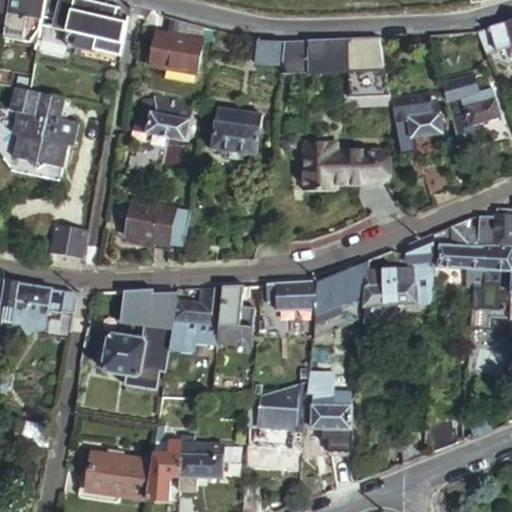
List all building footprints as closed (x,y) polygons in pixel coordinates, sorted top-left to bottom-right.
[(8,0),(7,7),(4,27),(24,30),(26,11),(28,0),(8,0)] [(28,0),(26,11),(41,14),(41,9),(42,0),(28,0)] [(117,7),(104,4),(101,23),(109,25),(107,36),(109,37),(122,39),(126,18),(117,7)] [(48,10),(41,9),(41,14),(40,20),(46,21),(48,10)] [(52,11),(48,32),(65,35),(66,37),(90,41),(94,17),(72,13),(70,14),(52,11)] [(191,23),(171,19),(169,28),(201,35),(203,26),(191,23)] [(511,19),(488,27),(495,47),(498,55),(511,49),(511,19)] [(201,35),(169,28),(156,25),(148,59),(163,62),(195,69),(202,36),(201,35)] [(201,35),(202,36),(207,37),(207,35),(215,37),(216,29),(203,26),(201,35)] [(488,27),(475,30),(485,51),(495,47),(488,27)] [(122,39),(109,37),(107,52),(113,53),(119,54),(122,39)] [(278,40),(257,39),(254,62),(275,65),(278,40)] [(345,39),(351,104),(393,104),(393,103),(390,90),(379,39),(345,39)] [(195,69),(163,62),(168,71),(193,77),(195,69)] [(28,89),(13,86),(9,108),(19,111),(14,133),(18,134),(12,171),(60,180),(67,143),(69,134),(72,118),(62,116),(66,97),(28,89)] [(452,120),(458,147),(476,141),(471,128),(499,118),(492,100),(497,97),(493,86),(449,102),(455,119),(452,120)] [(152,95),(149,111),(189,119),(192,103),(152,95)] [(393,104),(405,161),(417,157),(414,145),(441,138),(432,105),(425,106),(423,96),(393,103),(393,104)] [(189,119),(149,111),(145,132),(185,139),(189,119)] [(218,112),(216,125),(227,127),(229,114),(218,112)] [(242,129),(260,132),(262,119),(229,114),(227,127),(233,128),(234,124),(243,125),(242,129)] [(69,134),(67,143),(75,145),(81,120),(72,118),(69,134)] [(293,137),(302,166),(309,181),(339,170),(336,163),(377,148),(367,119),(323,134),(314,138),(311,130),(293,137)] [(227,127),(216,125),(211,152),(256,158),(260,132),(242,129),(243,125),(234,124),(233,128),(227,127)] [(320,126),(311,130),(314,138),(323,134),(320,126)] [(454,188),(444,160),(425,167),(435,195),(454,188)] [(131,205),(125,238),(169,246),(175,212),(131,205)] [(258,206),(253,245),(276,247),(281,211),(258,206)] [(511,209),(496,209),(496,216),(478,216),(476,228),(474,246),(483,246),(492,247),(511,247),(511,209)] [(189,215),(175,212),(169,246),(184,249),(189,215)] [(462,227),(462,222),(447,228),(444,245),(430,244),(428,273),(464,275),(481,276),(483,246),(474,246),(476,228),(462,227)] [(64,255),(83,259),(87,239),(89,230),(70,227),(64,255)] [(496,297),(510,298),(511,263),(511,253),(511,247),(492,247),(483,246),(481,276),(497,276),(496,288),(496,297)] [(364,269),(365,262),(318,280),(314,311),(363,293),(364,269)] [(362,304),(412,307),(414,285),(391,285),(392,274),(392,270),(364,269),(363,293),(362,304)] [(414,285),(414,275),(392,274),(391,285),(414,285)] [(412,307),(427,308),(428,276),(414,275),(414,285),(412,307)] [(496,288),(497,276),(481,276),(464,275),(463,292),(471,292),(471,287),(496,288)] [(314,311),(318,280),(267,284),(265,306),(277,306),(277,312),(302,312),(302,322),(313,322),(314,311)] [(59,313),(72,315),(75,301),(68,296),(5,286),(0,314),(0,321),(11,323),(11,325),(19,326),(25,336),(34,328),(42,330),(45,312),(59,315),(59,313)] [(215,324),(218,287),(197,289),(195,304),(176,303),(174,321),(195,323),(204,324),(215,324)] [(238,306),(241,287),(218,287),(215,324),(214,344),(248,348),(251,307),(238,306)] [(147,292),(117,294),(112,325),(142,329),(146,296),(147,292)] [(146,296),(142,329),(165,332),(169,302),(170,296),(146,296)] [(174,321),(176,303),(169,302),(165,332),(163,349),(162,354),(189,355),(189,346),(213,347),(214,344),(215,324),(204,324),(204,329),(195,328),(195,323),(174,321)] [(302,312),(277,312),(277,322),(302,322),(302,312)] [(135,378),(136,376),(136,371),(141,346),(141,343),(103,336),(96,372),(135,378)] [(162,354),(163,349),(141,346),(136,371),(151,374),(159,375),(162,354)] [(9,374),(0,372),(0,393),(2,395),(7,390),(5,382),(9,374)] [(318,376),(308,372),(306,385),(304,405),(309,407),(308,432),(345,434),(348,398),(316,395),(318,376)] [(302,375),(288,375),(288,384),(303,384),(302,375)] [(249,410),(246,410),(244,430),(291,434),(293,409),(304,410),(304,405),(306,385),(250,402),(249,410)] [(429,455),(456,445),(457,417),(423,427),(429,455)] [(153,425),(152,431),(147,468),(143,503),(167,505),(169,479),(175,479),(177,445),(177,442),(160,440),(161,426),(153,425)] [(401,459),(413,460),(415,439),(401,438),(401,459)] [(185,446),(177,445),(175,479),(175,494),(190,495),(190,479),(218,481),(219,464),(219,449),(191,446),(185,446)] [(238,451),(219,449),(219,464),(236,466),(238,451)] [(143,503),(147,468),(90,461),(86,495),(143,503)] [(31,485),(35,466),(22,464),(19,482),(31,485)] [(238,511),(255,511),(257,494),(239,492),(238,511)] [(174,511),(191,511),(190,502),(175,502),(174,511)]
